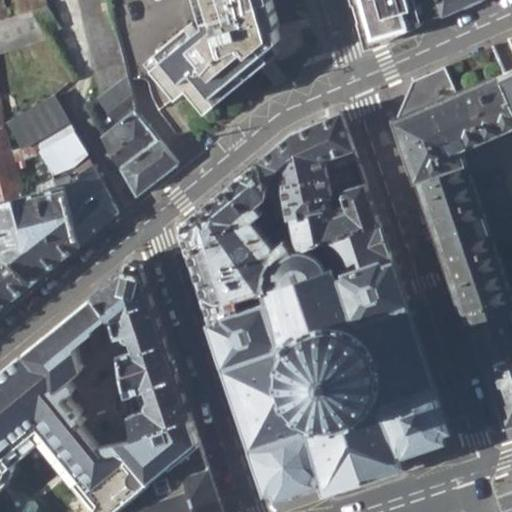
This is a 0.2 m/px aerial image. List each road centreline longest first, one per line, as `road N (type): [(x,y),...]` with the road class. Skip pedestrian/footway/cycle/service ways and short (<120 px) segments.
road 1 (residential): [(487,462),(357,77)]
road 2 (residential): [(148,219),(250,511)]
road 3 (residential): [(357,77),(283,110),(148,219)]
road 4 (unknown): [(66,0),(85,115),(148,219)]
road 5 (residential): [(148,219),(0,340)]
road 6 (residential): [(511,11),(357,77)]
road 7 (residential): [(345,511),(471,468)]
